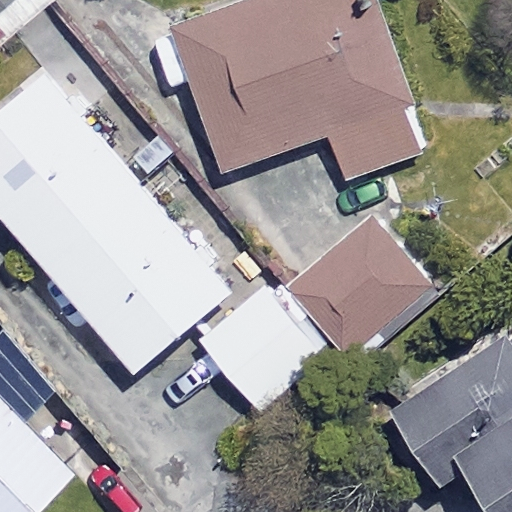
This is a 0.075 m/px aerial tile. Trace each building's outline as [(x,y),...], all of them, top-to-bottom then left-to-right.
[(179,94),(209,83),(239,170),(343,133),(359,178),(435,151),(382,0),(270,0),(160,38),(179,94)] [(245,292),(63,77),(0,130),(0,193),(151,371),(245,292)] [(445,294),(395,221),(308,281),(358,354),(445,294)] [(339,354),(281,283),(213,339),(271,410),(339,354)] [(58,389),(4,332),(0,335),(0,511),(35,511),(73,476),(22,423),(58,389)] [(511,344),(412,410),(459,481),(486,463),(511,503),(511,344)]
